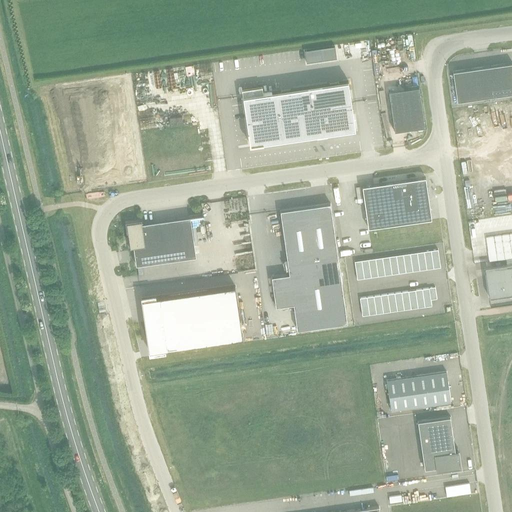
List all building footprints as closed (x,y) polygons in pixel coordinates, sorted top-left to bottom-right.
[(335,46),(305,50),(306,62),(336,58),(335,46)] [(511,62),(453,71),(457,101),(511,93),(511,62)] [(263,93),(243,96),(244,104),(250,144),(316,134),(317,137),(318,137),(318,136),(322,135),(326,134),(326,136),(327,135),(327,133),(355,129),(348,81),(263,93)] [(419,87),(389,91),(394,131),(424,127),(419,87)] [(511,115),(470,122),(476,159),(511,153),(511,115)] [(511,198),(511,153),(476,159),(482,203),(511,198)] [(425,177),(362,186),(368,228),(431,219),(428,195),(427,187),(425,177)] [(330,203),(280,210),(289,274),(272,276),(276,306),(293,303),(297,329),(347,322),(330,203)] [(141,221),(126,223),(128,235),(128,237),(130,248),(133,247),(136,265),(196,256),(190,218),(203,216),(203,215),(142,223),(141,221)] [(511,233),(487,238),(490,261),(511,258),(511,233)] [(438,249),(431,250),(433,268),(440,267),(438,249)] [(431,250),(424,251),(426,269),(433,268),(431,250)] [(424,251),(417,252),(419,270),(426,269),(424,251)] [(417,252),(410,253),(412,271),(419,270),(417,252)] [(410,253),(403,254),(406,272),(412,271),(410,253)] [(403,254),(396,255),(399,273),(406,272),(403,254)] [(396,255),(389,256),(392,274),(399,273),(396,255)] [(389,256),(382,257),(385,275),(392,274),(389,256)] [(382,257),(375,258),(378,276),(385,275),(382,257)] [(375,258),(369,259),(371,277),(378,276),(375,258)] [(369,259),(362,260),(364,278),(371,277),(369,259)] [(362,260),(354,261),(357,279),(364,278),(362,260)] [(511,263),(485,267),(489,297),(511,294),(511,263)] [(235,286),(142,299),(143,307),(149,351),(159,349),(242,337),(235,286)] [(429,288),(422,289),(424,306),(432,305),(431,299),(431,300),(429,288)] [(422,289),(415,290),(418,307),(424,306),(422,289)] [(415,290),(408,291),(411,308),(418,307),(415,290)] [(408,291),(401,292),(404,309),(411,308),(408,291)] [(394,292),(387,293),(390,311),(397,310),(394,292)] [(401,292),(394,292),(397,310),(404,309),(401,292)] [(387,293),(381,294),(383,312),(390,311),(387,293)] [(381,294),(374,295),(376,313),(383,312),(381,294)] [(374,295),(367,296),(369,314),(376,313),(374,295)] [(367,296),(360,297),(362,315),(369,314),(367,296)] [(446,371),(387,380),(391,410),(451,401),(446,371)] [(199,404),(188,405),(196,459),(219,456),(221,469),(324,454),(327,475),(328,479),(329,484),(329,487),(377,481),(362,377),(314,384),(211,399),(211,402),(199,404)] [(450,416),(417,421),(418,423),(424,469),(436,467),(436,471),(460,467),(458,451),(455,451),(450,416)]
